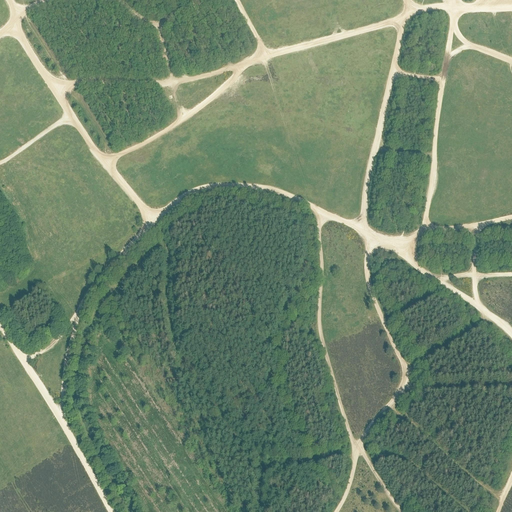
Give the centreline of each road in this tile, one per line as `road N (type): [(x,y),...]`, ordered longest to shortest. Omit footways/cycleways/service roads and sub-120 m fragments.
road 1 (track): [(511,4),(420,9),(194,78),(87,81),(56,92)]
road 2 (track): [(403,18),(361,230),(511,334)]
road 3 (track): [(325,213),(248,186),(192,191),(153,218),(63,332),(23,361)]
road 4 (track): [(400,511),(351,438),(319,329),(321,221),(325,213),(361,230)]
road 5 (track): [(336,511),(358,447),(405,374),(369,288),(374,237)]
road 6 (track): [(424,229),(454,7)]
road 7 (track): [(111,511),(0,323)]
road 8 (track): [(0,163),(70,115),(14,24)]
road 9 (track): [(106,163),(185,117),(244,64)]
road 10 (track): [(502,501),(388,406)]
road 11 (track): [(185,117),(157,29),(116,0)]
road 12 (track): [(70,115),(153,218)]
road 13 (track): [(479,308),(475,226),(511,217)]
